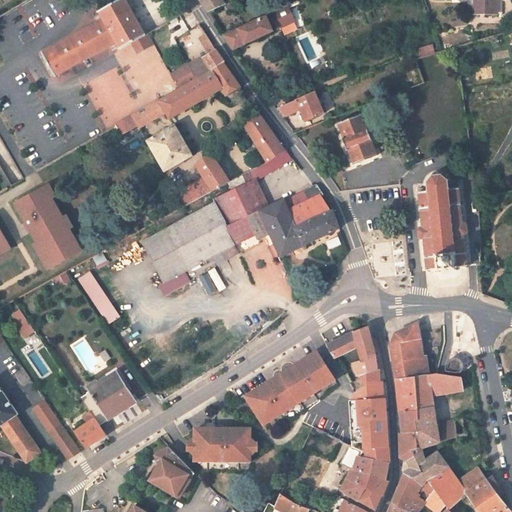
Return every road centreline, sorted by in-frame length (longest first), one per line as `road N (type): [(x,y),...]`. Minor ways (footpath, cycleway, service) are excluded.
road 1 (tertiary): [(368,298),(350,232),(320,177),(190,0)]
road 2 (tertiary): [(368,298),(320,317),(71,478)]
road 3 (unclassified): [(479,310),(465,175),(447,163),(425,169),(408,191),(418,305)]
road 4 (residential): [(368,298),(394,467),(381,511)]
road 5 (residential): [(479,310),(507,452)]
